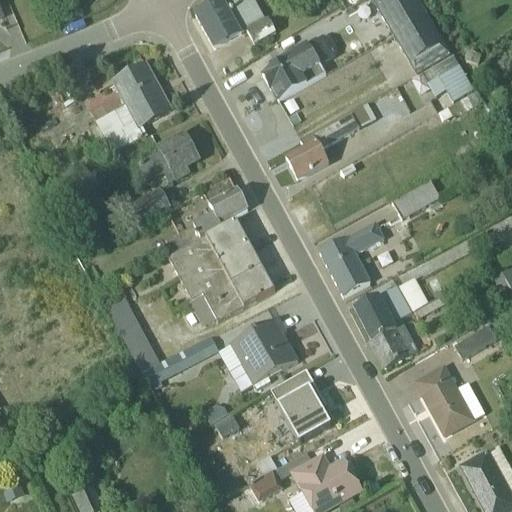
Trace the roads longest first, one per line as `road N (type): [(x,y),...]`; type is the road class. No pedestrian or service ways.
road 1 (residential): [(434,511),(157,5)]
road 2 (residential): [(0,76),(157,5)]
